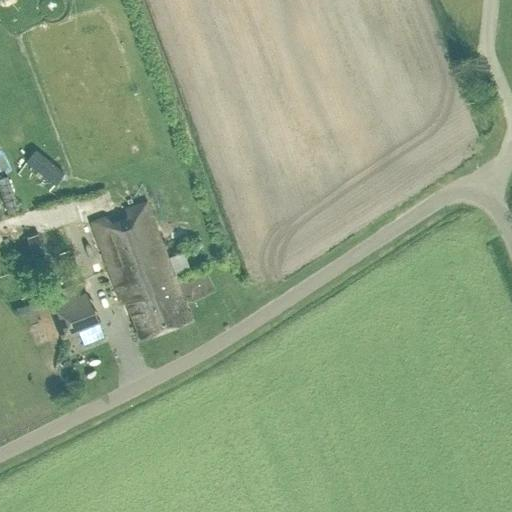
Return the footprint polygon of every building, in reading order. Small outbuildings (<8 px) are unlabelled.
[(481,8),(469,12),(473,29),(485,26),(481,8)] [(32,151),(24,164),(55,184),(64,171),(32,151)] [(140,339),(189,320),(146,202),(123,210),(125,216),(110,222),(105,217),(91,222),(121,304),(127,302),(140,339)] [(36,234),(25,237),(32,261),(43,258),(36,234)] [(103,338),(85,291),(48,305),(61,341),(78,335),(83,346),(103,338)]
